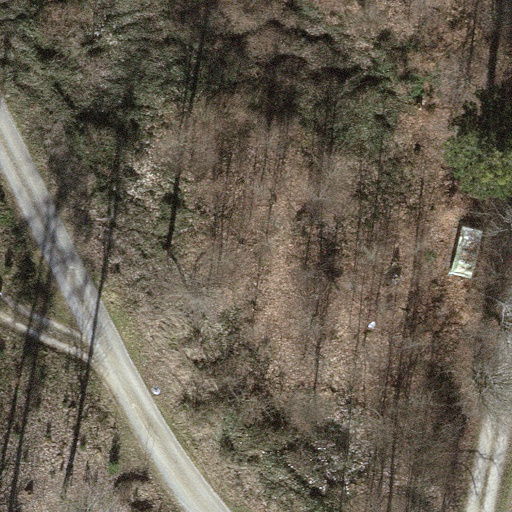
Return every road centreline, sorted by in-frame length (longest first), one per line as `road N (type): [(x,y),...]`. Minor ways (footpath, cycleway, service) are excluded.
road 1 (track): [(190,511),(0,134)]
road 2 (track): [(465,511),(511,300)]
